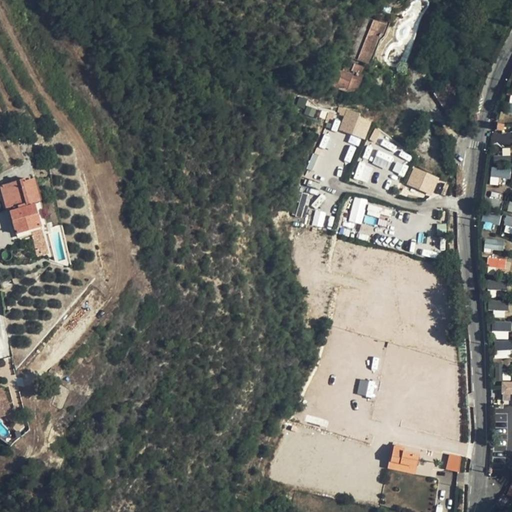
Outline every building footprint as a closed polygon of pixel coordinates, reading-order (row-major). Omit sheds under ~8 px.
[(462,0),(461,0),(449,0),(447,5),(459,9),(462,0)] [(481,8),(470,4),(467,12),(478,17),(481,8)] [(503,11),(491,7),(490,11),(501,16),(503,11)] [(501,16),(490,11),(486,20),(498,24),(501,16)] [(444,12),(441,20),(452,25),(456,16),(444,12)] [(385,25),(367,17),(351,57),(367,64),(380,32),(382,33),(385,25)] [(464,19),(461,28),(472,32),(475,23),(464,19)] [(452,25),(441,20),(440,24),(451,29),(452,25)] [(484,27),(481,35),(492,40),(495,31),(484,27)] [(461,28),(459,32),(470,36),(472,32),(461,28)] [(481,35),(479,39),(490,44),(492,40),(481,35)] [(365,66),(355,62),(351,70),(356,72),(361,74),(365,66)] [(355,76),(337,69),(332,83),(356,92),(362,74),(361,74),(356,72),(355,76)] [(452,84),(445,89),(449,95),(456,91),(452,84)] [(444,88),(435,94),(443,106),(452,100),(449,95),(445,89),(444,88)] [(443,106),(442,107),(449,117),(459,110),(452,100),(443,106)] [(364,140),(372,119),(346,109),(338,130),(364,140)] [(362,160),(388,168),(393,154),(367,146),(362,160)] [(358,162),(353,179),(368,183),(373,166),(358,162)] [(396,162),(392,171),(403,176),(407,167),(396,162)] [(491,178),(510,178),(510,163),(491,163),(491,178)] [(413,166),(406,184),(431,195),(439,177),(413,166)] [(36,179),(33,180),(39,201),(41,201),(36,179)] [(24,180),(4,186),(11,209),(39,201),(33,180),(25,183),(24,180)] [(0,187),(7,210),(9,210),(11,209),(4,186),(0,187)] [(361,224),(368,200),(355,196),(348,221),(361,224)] [(35,205),(10,212),(17,237),(31,233),(41,230),(35,205)] [(503,230),(511,233),(511,216),(508,215),(503,230)] [(41,230),(31,233),(32,235),(37,257),(48,254),(41,230)] [(484,240),(485,250),(504,249),(503,239),(484,240)] [(487,258),(487,268),(505,268),(505,258),(487,258)] [(11,276),(0,281),(3,289),(15,284),(11,276)] [(506,290),(507,281),(487,280),(486,289),(506,290)] [(506,314),(506,301),(488,301),(488,314),(506,314)] [(493,339),(510,338),(509,321),(493,322),(493,339)] [(495,358),(511,357),(511,340),(494,340),(495,358)] [(356,394),(372,398),(376,383),(360,379),(356,394)] [(511,383),(503,383),(503,394),(511,393),(511,383)] [(395,443),(394,447),(402,449),(401,452),(419,456),(420,448),(395,443)] [(402,449),(394,447),(391,461),(417,467),(419,456),(401,452),(402,449)] [(461,457),(449,455),(446,470),(458,472),(461,457)] [(415,475),(417,467),(391,461),(389,461),(387,469),(415,475)] [(457,480),(448,479),(442,511),(451,511),(453,504),(457,480)]
